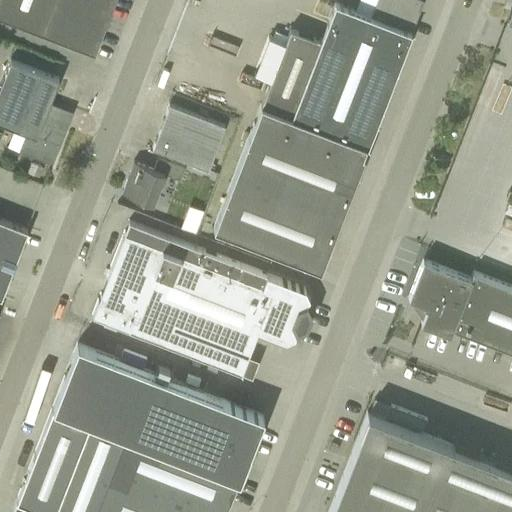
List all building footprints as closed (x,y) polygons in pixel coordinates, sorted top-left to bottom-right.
[(0,0),(0,16),(94,53),(114,0),(0,0)] [(412,26),(419,7),(417,6),(417,5),(414,0),(376,0),(372,11),(384,16),(382,20),(334,1),(320,39),(290,28),(260,103),(213,226),(320,267),(366,144),(410,31),(391,23),(393,19),(412,26)] [(52,163),(66,127),(42,118),(57,77),(9,59),(0,83),(0,120),(26,131),(18,149),(52,163)] [(207,168),(224,124),(169,103),(152,147),(207,168)] [(180,177),(184,166),(158,156),(153,167),(134,160),(122,191),(151,202),(163,171),(180,177)] [(0,295),(12,266),(13,266),(16,265),(18,261),(16,259),(15,258),(26,228),(0,217),(0,295)] [(124,231),(92,314),(240,371),(246,354),(257,327),(285,338),(293,335),(295,330),(307,325),(311,312),(306,300),(308,296),(304,287),(266,273),(129,219),(124,231)] [(471,277),(423,258),(408,296),(417,300),(414,310),(423,314),(420,321),(449,333),(452,326),(511,349),(511,285),(473,271),(471,277)] [(244,479),(254,453),(248,451),(262,414),(76,342),(15,499),(49,511),(224,511),(238,477),(244,479)] [(511,511),(511,466),(367,410),(327,511),(511,511)] [(337,449),(339,444),(331,441),(329,447),(337,449)]
